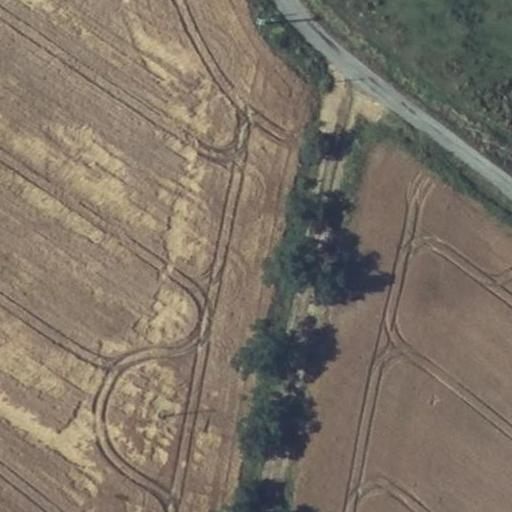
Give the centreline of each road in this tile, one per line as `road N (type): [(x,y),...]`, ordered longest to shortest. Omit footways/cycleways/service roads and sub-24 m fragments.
road 1 (track): [(275,511),(345,172),(408,110)]
road 2 (tertiary): [(291,0),(350,62),(511,185)]
